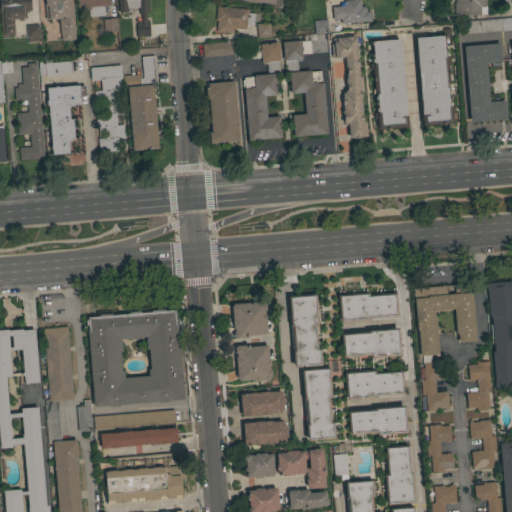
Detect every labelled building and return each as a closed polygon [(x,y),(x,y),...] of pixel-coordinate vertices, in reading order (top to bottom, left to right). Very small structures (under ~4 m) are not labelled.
[(29,0),(31,11),(28,11),(28,13),(25,13),(26,19),(13,20),(14,33),(14,35),(1,36),(0,25),(0,0),(29,0)] [(72,0),(75,33),(74,33),(75,40),(61,41),(61,34),(60,34),(59,20),(63,19),(63,17),(61,17),(61,19),(45,20),(43,0),(72,0)] [(109,0),(110,5),(103,6),(104,16),(89,17),(88,10),(78,11),(76,0),(109,0)] [(146,0),(148,14),(145,14),(146,23),(148,23),(149,36),(137,38),(135,24),(141,24),(140,15),(138,15),(138,8),(127,9),(127,12),(119,13),(117,0),(146,0)] [(286,0),(286,8),(273,7),(273,0),(286,0)] [(341,19),(333,20),(332,7),(344,6),(344,1),(352,0),(360,0),(360,7),(364,6),(364,9),(366,8),(366,12),(369,11),(370,21),(341,24),(341,19)] [(486,6),(486,14),(480,14),(480,15),(454,15),(454,3),(455,3),(455,0),(484,0),(485,6),(486,6)] [(247,13),(254,14),(253,26),(246,25),(245,30),(233,29),(232,34),(215,32),(216,21),(214,21),(216,6),(247,9),(247,13)] [(511,30),(457,35),(456,23),(511,17),(511,30)] [(117,32),(103,33),(102,20),(116,18),(117,32)] [(300,41),(300,42),(305,42),(304,35),(314,35),(313,21),(327,20),(328,33),(322,34),(323,39),(325,39),(326,52),(301,54),(302,59),(300,59),(300,61),(297,61),(298,72),(310,71),(310,72),(320,71),(321,83),(322,83),(327,134),(293,137),(291,116),(304,114),(303,93),(290,94),(288,73),(289,73),(289,70),(285,71),(284,60),(283,60),(281,42),(300,41)] [(271,37),(257,38),(256,24),(270,23),(271,37)] [(26,25),(38,24),(39,37),(38,37),(38,41),(29,42),(28,38),(27,38),(26,25)] [(443,36),(442,29),(450,28),(451,36),(445,37),(445,39),(444,39),(444,48),(446,48),(447,57),(449,57),(450,65),(447,65),(448,82),(450,82),(451,88),(448,88),(448,90),(449,90),(450,94),(448,94),(449,96),(450,96),(450,99),(449,99),(449,102),(450,101),(451,106),(453,106),(454,114),(451,114),(452,124),(422,126),(415,38),(443,36)] [(359,77),(362,76),(363,91),(360,92),(362,122),(365,122),(367,137),(359,137),(359,138),(353,139),(353,138),(348,138),(347,126),(344,126),(344,124),(342,124),(341,111),(343,111),(341,91),(346,91),(345,79),(346,79),(344,61),(343,61),(343,58),(332,59),(330,45),(332,44),(332,38),(355,36),(359,77)] [(377,130),(376,120),(374,120),(373,113),(375,113),(374,95),(372,95),(372,89),(373,89),(372,71),(370,71),(369,63),(371,63),(370,55),(369,55),(369,52),(370,52),(369,42),(400,39),(408,127),(377,130)] [(202,57),(201,44),(233,42),(234,55),(202,57)] [(280,61),(278,61),(279,71),(274,72),(274,74),(276,95),(264,96),(266,117),(279,116),(281,138),(248,141),(243,90),(244,90),(243,78),(253,77),(253,76),(267,74),(266,64),(262,64),(261,63),(260,58),(236,60),(235,48),(260,46),(259,44),(278,43),(280,61)] [(501,62),(485,63),(489,102),(494,102),(493,98),(503,97),(503,101),(504,101),(506,120),(469,123),(463,46),(499,43),(501,62)] [(132,151),(127,87),(123,87),(122,76),(140,74),(140,79),(143,79),(141,57),(153,56),(156,84),(152,85),(157,149),(132,151)] [(39,76),(37,59),(42,59),(42,64),(45,64),(45,60),(51,59),(51,63),(70,61),(72,74),(39,76)] [(0,73),(1,73),(0,61),(10,61),(11,73),(1,74),(4,103),(0,103),(0,73)] [(44,159),(19,161),(18,148),(30,147),(29,134),(17,135),(15,113),(27,112),(26,100),(14,101),(13,88),(17,88),(17,85),(21,84),(20,67),(27,67),(27,63),(36,63),(44,159)] [(122,80),(119,80),(120,91),(113,92),(113,101),(121,101),(122,115),(115,115),(116,125),(123,125),(124,139),(117,139),(118,151),(98,153),(97,139),(104,138),(104,128),(96,129),(95,115),(102,114),(101,103),(94,104),(93,91),(97,91),(96,81),(90,81),(89,68),(120,65),(122,80)] [(239,141),(209,143),(208,132),(211,132),(208,99),(205,99),(205,89),(207,89),(207,84),(233,81),(239,141)] [(80,105),(68,106),(69,120),(72,119),(74,139),(70,139),(70,142),(68,142),(68,153),(52,155),(47,106),(46,106),(46,100),(47,100),(46,88),(79,85),(80,105)] [(511,386),(494,387),(493,382),(494,382),(491,351),(494,351),(493,343),(491,343),(489,325),(491,325),(490,316),(488,316),(486,289),(485,289),(485,284),(511,281),(511,386)] [(458,343),(457,334),(455,335),(453,309),(434,311),(435,327),(436,327),(438,354),(436,354),(436,355),(431,356),(431,362),(422,363),(421,356),(419,356),(415,310),(413,289),(464,284),(465,293),(471,293),(475,342),(458,343)] [(339,323),(337,295),(368,293),(368,295),(395,293),(397,317),(370,319),(370,321),(339,323)] [(317,325),(315,325),(316,349),(319,349),(321,366),(303,367),(302,366),(301,366),(301,367),(293,368),(288,296),(315,294),(317,325)] [(247,337),(247,338),(235,339),(235,338),(233,338),(230,307),(232,306),(232,305),(248,303),(249,305),(251,304),(251,303),(263,302),(263,304),(264,304),(265,310),(264,311),(264,314),(265,314),(266,320),(265,321),(266,335),(247,337)] [(167,401),(167,402),(157,403),(157,402),(118,405),(118,406),(108,407),(108,406),(93,407),(87,329),(88,329),(87,317),(97,317),(97,315),(111,314),(111,315),(128,314),(128,313),(140,312),(140,313),(150,312),(150,311),(161,310),(161,311),(174,310),(175,322),(176,322),(183,400),(167,401)] [(72,400),(58,401),(61,441),(76,440),(77,461),(76,461),(79,511),(57,511),(52,444),(47,444),(44,400),(48,399),(43,329),(67,327),(72,400)] [(0,330),(7,330),(7,331),(21,329),(22,331),(34,330),(38,382),(23,384),(23,383),(19,383),(19,376),(11,377),(5,378),(8,414),(20,413),(20,409),(37,407),(45,506),(48,506),(48,511),(4,511),(3,491),(20,489),(20,492),(26,491),(22,444),(11,445),(11,448),(0,448),(0,330)] [(400,356),(370,358),(370,356),(343,358),(341,335),(342,335),(342,333),(398,329),(400,356)] [(268,360),(269,360),(270,366),(268,366),(269,369),(270,369),(271,377),(270,377),(270,378),(269,378),(269,380),(263,380),(263,379),(259,379),(260,381),(254,381),(254,380),(237,381),(234,348),(235,348),(235,346),(247,345),(247,347),(267,345),(268,360)] [(328,368),(331,399),(328,399),(330,422),(332,422),(334,439),(306,441),(301,370),(328,368)] [(374,373),(401,371),(403,394),(376,397),(376,398),(346,401),(343,373),(374,370),(374,373)] [(437,409),(438,411),(426,411),(425,395),(421,395),(421,387),(420,387),(419,380),(423,380),(423,373),(439,372),(440,380),(434,381),(435,393),(447,392),(448,408),(447,408),(447,411),(444,411),(444,409),(437,409)] [(488,409),(476,410),(476,408),(467,409),(465,393),(468,393),(468,392),(470,392),(470,393),(477,392),(476,377),(489,376),(490,392),(487,393),(488,409)] [(238,394),(246,394),(246,393),(254,393),(257,393),(257,392),(267,391),(267,392),(280,391),(280,396),(282,396),(283,405),(281,405),(282,410),(280,410),(280,412),(269,413),(269,414),(240,417),(238,394)] [(91,431),(78,432),(76,407),(83,406),(82,400),(89,399),(91,431)] [(376,436),(376,434),(349,436),(347,412),(349,412),(349,410),(405,406),(407,434),(376,436)] [(93,429),(92,417),(173,410),(174,423),(93,429)] [(489,420),(493,468),(482,469),(482,467),(475,468),(475,470),(472,471),(472,468),(471,469),(470,452),(482,451),(481,439),(469,440),(468,423),(468,421),(471,420),(471,423),(478,422),(478,420),(489,420)] [(241,423),(254,422),(260,421),(260,422),(270,421),(270,422),(281,421),(281,423),(283,423),(283,428),(285,428),(285,437),(284,437),(284,442),(272,443),(272,444),(262,444),(242,446),(241,423)] [(440,425),(440,426),(449,426),(451,441),(439,442),(440,454),(451,453),(453,469),(443,470),(443,472),(440,472),(440,470),(431,471),(430,457),(426,457),(425,442),(429,441),(428,426),(440,425)] [(167,443),(167,444),(158,444),(118,447),(118,448),(108,448),(107,448),(107,453),(101,454),(100,442),(98,442),(98,438),(99,438),(99,434),(175,428),(176,434),(175,434),(176,442),(167,443)] [(503,511),(498,444),(502,444),(502,443),(511,442),(511,511),(503,511)] [(407,445),(409,473),(411,473),(413,503),(386,505),(383,475),(386,474),(384,447),(407,445)] [(307,488),(306,488),(305,479),(307,479),(307,477),(306,477),(305,469),(309,468),(308,458),(303,459),(305,473),(303,473),(303,474),(294,475),(294,473),(293,473),(293,476),(285,476),(285,475),(277,476),(277,471),(275,471),(275,465),(276,465),(275,454),(285,453),(285,452),(300,450),(300,452),(302,452),(302,451),(308,450),(308,451),(313,450),(313,449),(320,448),(320,450),(321,450),(323,465),(324,465),(325,477),(324,477),(325,488),(308,489),(307,488)] [(254,455),(254,454),(265,453),(265,455),(272,454),(273,475),(272,475),(272,477),(263,477),(263,476),(261,476),(262,478),(253,478),(246,478),(246,473),(244,473),(244,468),(245,468),(245,461),(243,460),(243,457),(245,455),(248,455),(249,456),(254,455)] [(347,475),(333,476),(331,455),(345,454),(347,475)] [(107,472),(107,471),(116,470),(116,471),(122,470),(131,469),(131,470),(136,469),(145,468),(145,469),(152,468),(152,467),(160,467),(163,467),(163,468),(178,466),(181,498),(166,499),(166,500),(159,501),(159,500),(143,501),(143,502),(130,503),(130,502),(114,503),(114,504),(107,505),(104,472),(107,472)] [(371,480),(373,497),(370,497),(371,511),(346,511),(344,482),(371,480)] [(487,511),(486,500),(480,501),(477,501),(474,501),(473,486),(482,485),(482,482),(485,482),(485,483),(494,482),(496,511),(487,511)] [(434,511),(432,487),(443,486),(443,487),(450,487),(450,484),(453,484),(453,487),(454,487),(455,503),(443,504),(443,511),(434,511)] [(278,510),(275,510),(275,511),(247,511),(247,509),(248,508),(248,501),(246,501),(246,496),(247,496),(247,491),(254,490),(254,489),(262,488),(263,490),(265,490),(265,488),(275,488),(275,489),(276,489),(278,510)] [(325,498),(327,498),(327,505),(326,505),(326,506),(318,507),(318,508),(300,510),(300,508),(288,509),(287,492),(288,492),(288,491),(297,490),(297,491),(299,491),(298,490),(307,489),(308,493),(325,491),(325,498)]
